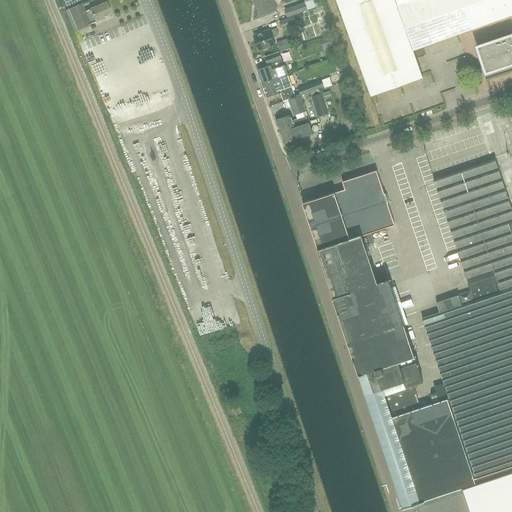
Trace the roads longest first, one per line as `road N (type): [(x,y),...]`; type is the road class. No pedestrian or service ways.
road 1 (unclassified): [(318,511),(146,0)]
road 2 (residential): [(397,511),(283,170)]
road 3 (unclassified): [(283,170),(511,93)]
road 4 (residential): [(283,170),(223,0)]
